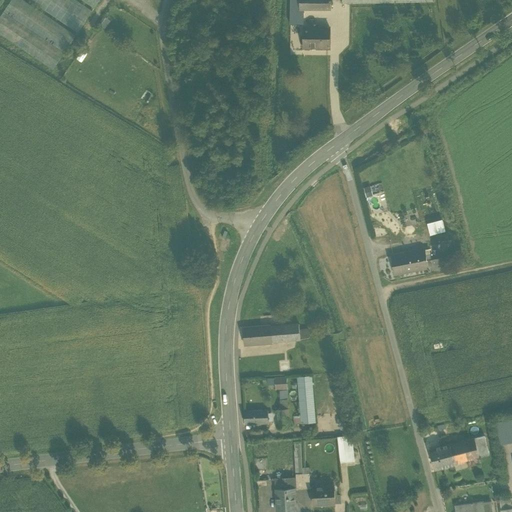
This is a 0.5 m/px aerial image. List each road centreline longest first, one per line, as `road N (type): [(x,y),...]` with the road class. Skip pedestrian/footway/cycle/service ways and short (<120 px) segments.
road 1 (residential): [(438,511),(339,141)]
road 2 (secondary): [(339,141),(260,221),(240,265),(227,350),(231,436)]
road 3 (track): [(260,221),(197,202),(165,59),(171,0)]
road 4 (tertiary): [(0,464),(231,436)]
road 5 (secondary): [(511,18),(339,141)]
road 6 (track): [(511,260),(379,286)]
